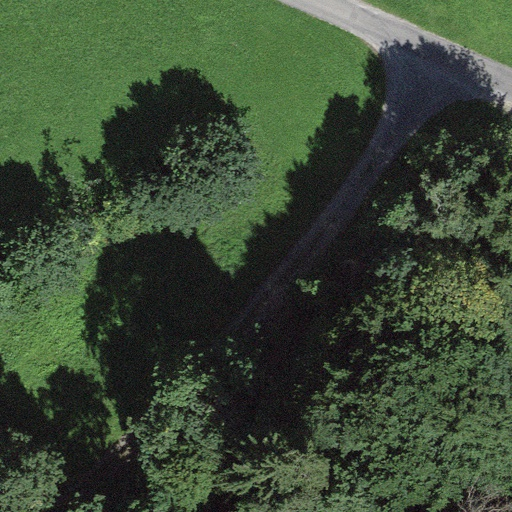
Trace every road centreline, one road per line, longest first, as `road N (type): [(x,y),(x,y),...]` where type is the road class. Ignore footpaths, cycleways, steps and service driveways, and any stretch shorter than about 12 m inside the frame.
road 1 (track): [(180,511),(246,347),(357,194),(436,49)]
road 2 (track): [(61,511),(246,347)]
road 3 (unclassified): [(314,0),(511,84)]
